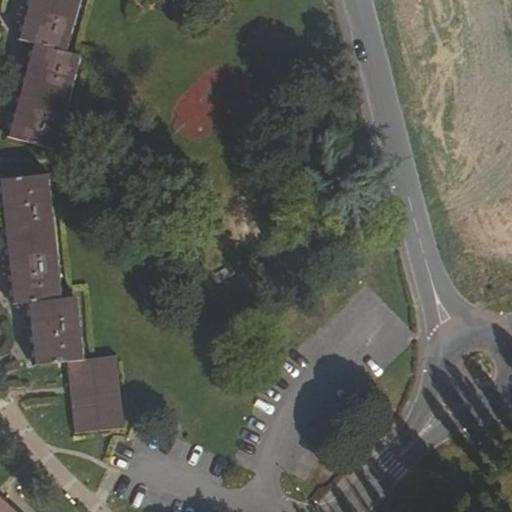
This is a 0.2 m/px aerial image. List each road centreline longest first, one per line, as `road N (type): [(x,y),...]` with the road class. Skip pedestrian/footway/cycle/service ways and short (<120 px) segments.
road 1 (residential): [(356,0),(444,323),(483,370)]
road 2 (primary): [(350,511),(483,370)]
